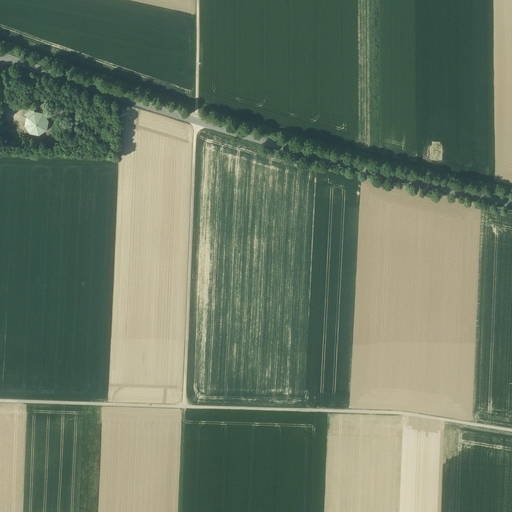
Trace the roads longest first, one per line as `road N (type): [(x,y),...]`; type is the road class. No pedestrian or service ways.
road 1 (tertiary): [(0,56),(356,169),(511,204)]
road 2 (track): [(511,430),(403,413),(0,403)]
road 3 (track): [(185,511),(200,0)]
